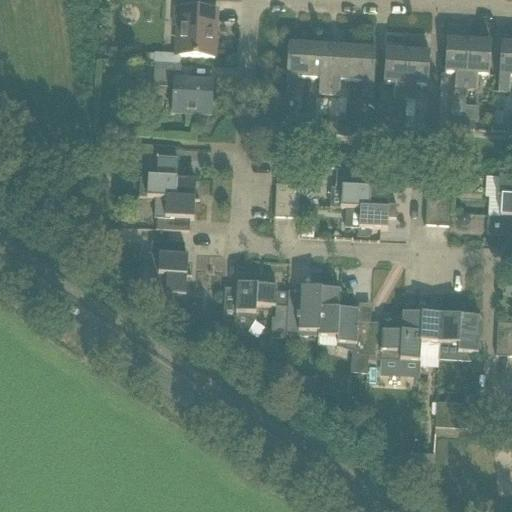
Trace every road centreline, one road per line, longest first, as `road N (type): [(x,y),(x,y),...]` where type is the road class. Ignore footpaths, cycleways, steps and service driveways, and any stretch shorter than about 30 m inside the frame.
road 1 (tertiary): [(365,511),(0,264)]
road 2 (residential): [(511,264),(243,241),(239,142)]
road 3 (unclassified): [(511,12),(306,0)]
